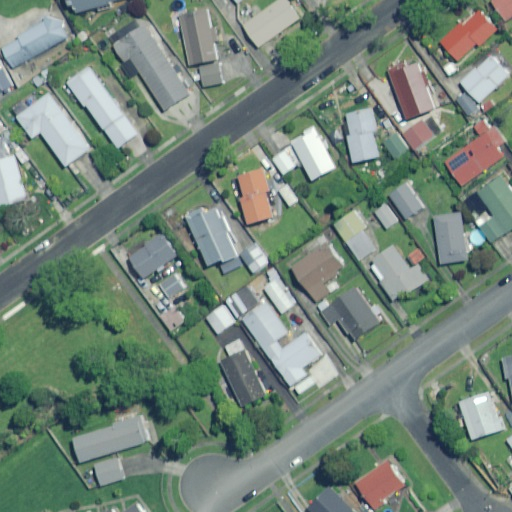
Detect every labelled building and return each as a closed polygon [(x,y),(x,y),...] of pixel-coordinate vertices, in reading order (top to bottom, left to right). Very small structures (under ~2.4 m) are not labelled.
[(73,0),(76,14),(100,9),(101,10),(111,8),(110,3),(123,0),(73,0)] [(301,19),(287,0),(281,0),(244,26),(260,48),(301,19)] [(511,18),(511,0),(493,0),(492,1),(507,22),(511,18)] [(182,15),(191,65),(201,64),(205,88),(223,85),(216,43),(220,43),(217,27),(214,28),(211,11),(182,15)] [(500,31),(482,11),(466,25),(464,23),(442,43),(460,62),(480,44),(482,47),(500,31)] [(70,38),(57,16),(2,47),(14,69),(70,38)] [(192,95),(147,27),(116,47),(127,64),(119,69),(128,83),(142,74),(167,112),(192,95)] [(511,69),(511,67),(497,51),(463,83),(471,91),(457,103),(469,116),(511,76),(508,73),(511,69)] [(430,87),(420,63),(403,70),(401,65),(388,71),(408,120),(436,109),(428,88),(430,87)] [(140,135),(92,68),(70,84),(87,107),(89,106),(121,149),(140,135)] [(92,149),(51,94),(19,118),(34,139),(42,134),(67,168),(92,149)] [(378,132),(373,110),(345,116),(350,137),(356,164),(381,158),(375,132),(378,132)] [(506,142),(488,116),(472,126),(480,137),(444,162),(462,188),(505,157),(498,147),(506,142)] [(434,138),(423,121),(404,134),(415,150),(434,138)] [(339,168),(316,127),(306,133),(308,137),(273,156),(284,175),(305,163),(316,182),(339,168)] [(408,150),(397,134),(384,143),(395,159),(408,150)] [(0,139),(0,209),(29,201),(16,156),(10,157),(4,137),(0,139)] [(268,199),(267,195),(271,193),(270,188),(264,170),(240,178),(246,197),(242,199),(250,226),(275,218),(268,199)] [(511,231),(511,189),(503,176),(479,192),(466,201),(494,243),(511,231)] [(424,208),(406,183),(388,197),(406,221),(424,208)] [(300,202),(290,185),(281,190),(291,207),(300,202)] [(399,222),(387,205),(375,213),(387,230),(399,222)] [(244,266),(220,209),(207,214),(205,209),(188,216),(210,267),(220,263),(225,274),(244,266)] [(469,261),(462,213),(436,217),(443,265),(469,261)] [(377,250),(365,232),(348,243),(360,262),(377,250)] [(181,255),(165,234),(132,258),(148,280),(181,255)] [(346,269),(326,243),(292,268),(317,303),(331,293),(325,285),(346,269)] [(413,271),(395,247),(375,261),(387,278),(381,282),(395,302),(410,291),(412,293),(431,280),(420,266),(413,271)] [(270,263),(260,248),(252,253),(257,261),(249,266),(255,274),(270,263)] [(426,259),(419,249),(411,256),(418,265),(426,259)] [(184,289),(174,275),(162,284),(172,298),(184,289)] [(295,306),(278,282),(266,290),(283,314),(295,306)] [(261,302),(248,286),(226,302),(239,319),(261,302)] [(381,324),(354,287),(322,311),(333,326),(341,320),(357,341),(381,324)] [(191,302),(186,293),(173,301),(178,309),(191,302)] [(289,333),(267,303),(244,320),(293,387),(309,376),(304,369),(323,355),(308,334),(285,351),(278,342),(289,333)] [(236,322),(224,306),(207,319),(219,335),(236,322)] [(178,309),(176,307),(162,318),(172,332),(186,321),(178,309)] [(270,395),(241,340),(227,347),(232,357),(221,362),(244,408),(270,395)] [(504,430),(491,393),(462,403),(475,441),(504,430)] [(130,420),(127,410),(118,413),(121,425),(75,439),(83,463),(150,443),(142,416),(130,420)] [(125,480),(118,458),(95,465),(101,487),(125,480)] [(408,486),(389,461),(356,487),(375,511),(408,486)] [(354,511),(331,488),(310,508),(314,511),(354,511)] [(144,511),(137,502),(123,511),(144,511)]
